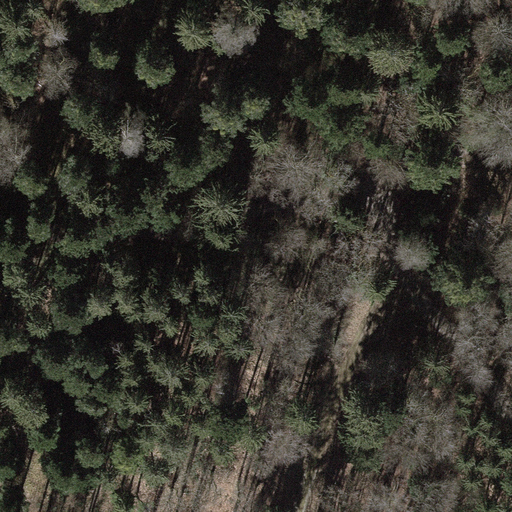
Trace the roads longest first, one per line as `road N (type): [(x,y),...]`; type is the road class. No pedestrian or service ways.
road 1 (track): [(93,511),(136,439),(240,341),(359,241),(409,211),(443,166),(511,128)]
road 2 (track): [(0,226),(331,202)]
road 3 (track): [(299,511),(375,269),(409,211)]
road 4 (track): [(331,202),(427,343)]
